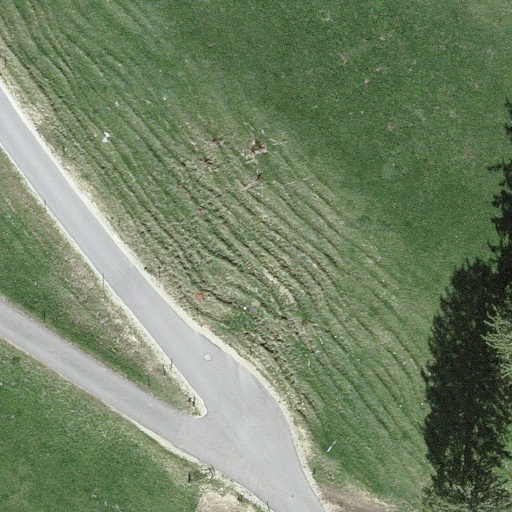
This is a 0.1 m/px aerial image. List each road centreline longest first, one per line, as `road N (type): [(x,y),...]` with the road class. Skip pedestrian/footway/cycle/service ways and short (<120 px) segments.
road 1 (unclassified): [(300,511),(0,109)]
road 2 (track): [(0,324),(284,491)]
